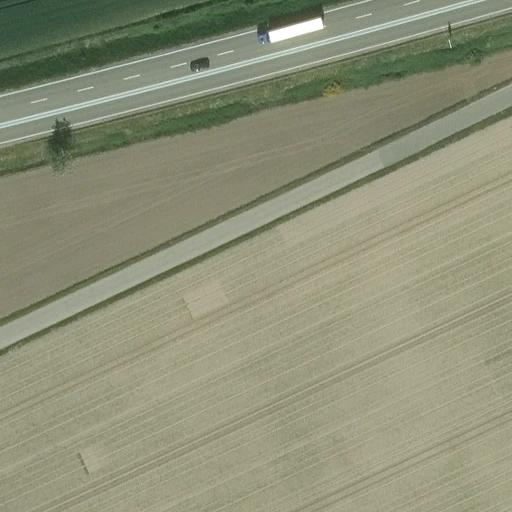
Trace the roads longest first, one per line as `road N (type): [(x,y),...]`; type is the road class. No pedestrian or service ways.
road 1 (unclassified): [(0,338),(511,94)]
road 2 (trunk): [(0,133),(496,0)]
road 3 (trunk): [(408,0),(0,108)]
